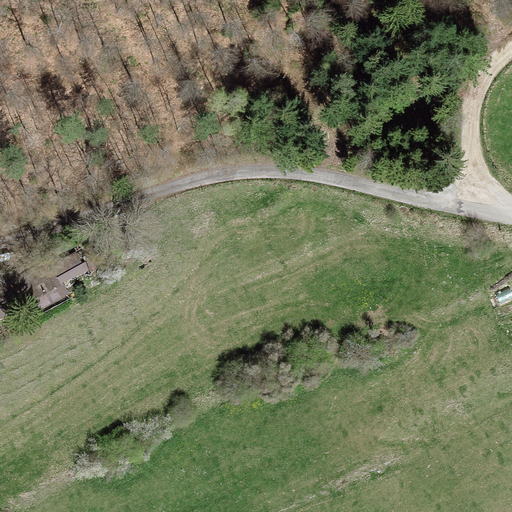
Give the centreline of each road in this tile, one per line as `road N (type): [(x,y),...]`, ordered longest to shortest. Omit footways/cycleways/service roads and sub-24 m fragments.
road 1 (unclassified): [(511,216),(309,173),(248,170),(0,234)]
road 2 (track): [(486,211),(472,111),(485,79),(511,53)]
